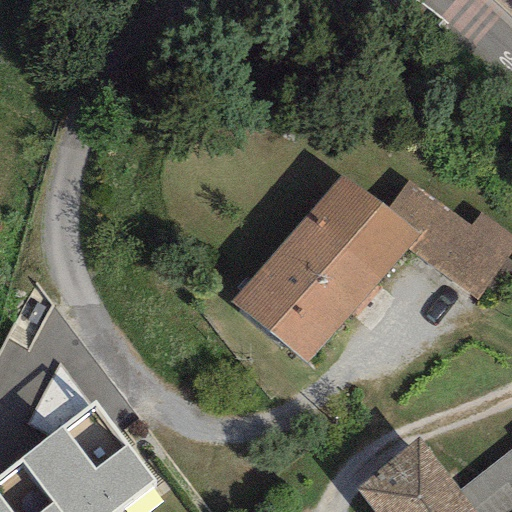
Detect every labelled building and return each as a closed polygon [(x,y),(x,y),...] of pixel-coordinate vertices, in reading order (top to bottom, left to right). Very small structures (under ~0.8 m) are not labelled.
[(383,211),(338,173),(229,303),(303,365),(402,248),(413,236),(383,211)] [(406,182),(383,211),(413,236),(402,248),(475,300),(511,249),(511,237),(480,212),(469,227),(406,182)] [(92,402),(17,460),(58,511),(112,511),(154,480),(92,402)] [(371,511),(472,511),(457,491),(417,440),(354,489),(371,511)] [(511,447),(457,491),(472,511),(505,511),(511,507),(511,447)] [(58,511),(17,460),(0,473),(0,511),(58,511)]
